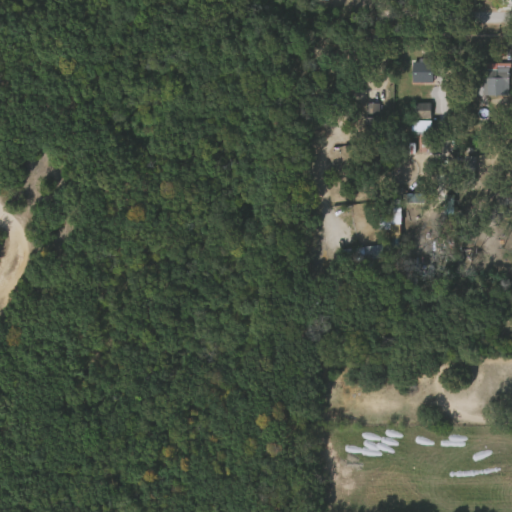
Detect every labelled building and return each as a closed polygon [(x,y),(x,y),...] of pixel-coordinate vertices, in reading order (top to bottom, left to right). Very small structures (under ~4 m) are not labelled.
[(428,58),(428,62),(433,62),(433,83),(413,83),(413,62),(419,62),(419,58),(428,58)] [(422,89),(423,67),(403,67),(402,89),(422,89)] [(496,67),(496,71),(508,71),(508,85),(500,85),(500,87),(489,88),(470,87),(470,70),(489,70),(489,67),(496,67)] [(350,81),(345,107),(326,104),(328,91),(334,92),(336,79),(350,81)] [(383,127),(369,127),(369,101),(383,101),(383,127)] [(370,110),(356,109),(355,135),(369,135),(370,110)] [(421,110),(405,109),(405,124),(421,125),(421,110)] [(402,127),(402,137),(422,137),(421,126),(402,127)]
